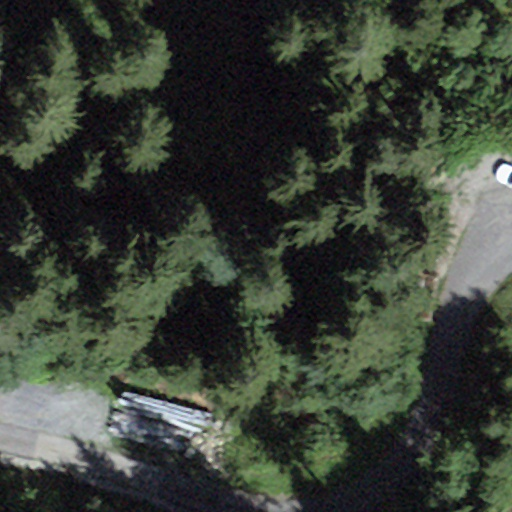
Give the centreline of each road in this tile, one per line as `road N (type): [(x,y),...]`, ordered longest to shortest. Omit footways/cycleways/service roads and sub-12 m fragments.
road 1 (track): [(511,256),(472,298),(408,449),(390,471),(318,507),(257,511)]
road 2 (track): [(251,511),(0,438)]
